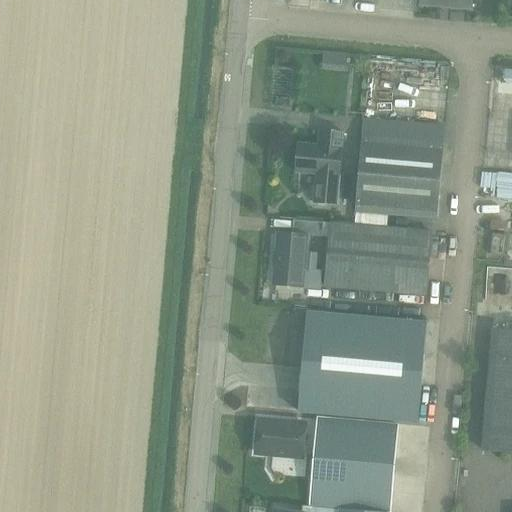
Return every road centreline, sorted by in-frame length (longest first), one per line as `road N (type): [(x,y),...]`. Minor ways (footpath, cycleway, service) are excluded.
road 1 (tertiary): [(195,511),(238,18)]
road 2 (unclassified): [(435,511),(473,42)]
road 3 (unclassified): [(238,18),(473,42)]
